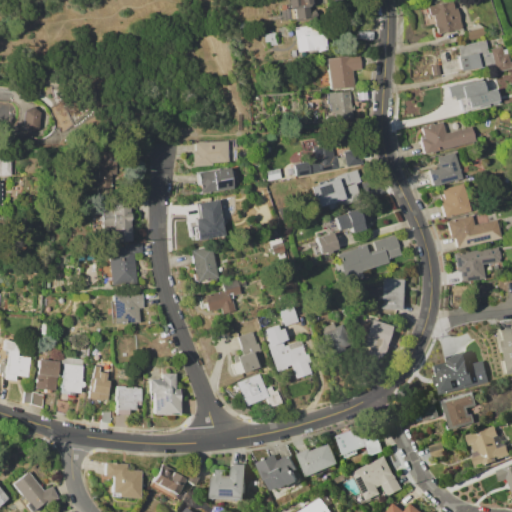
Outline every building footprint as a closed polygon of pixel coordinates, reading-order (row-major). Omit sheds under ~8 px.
[(341,0),(337,4),(333,0),(310,0),(311,6),(308,7),(308,12),(313,9),(318,18),(307,23),(306,20),(294,21),(293,9),(289,9),(287,9),(286,4),(285,0),(341,0)] [(435,26),(433,15),(429,16),(427,6),(453,1),(454,8),(457,7),(461,29),(435,34),(434,27),(435,26)] [(293,28),(324,23),(328,51),(317,52),(317,49),(296,52),(296,49),(293,28)] [(463,32),(483,28),(485,37),(465,42),(463,32)] [(266,33),(266,31),(273,30),(273,32),(275,32),(277,44),(269,45),(269,41),(262,42),(262,34),(266,33)] [(357,31),(373,31),(373,39),(356,39),(357,31)] [(460,71),(457,56),(459,56),(456,46),(485,40),(488,52),(489,52),(489,49),(502,46),(503,50),(507,49),(509,62),(511,61),(511,68),(501,71),(493,73),(492,65),(460,71)] [(329,89),(326,58),(348,56),(348,53),(359,52),(361,70),(352,70),(354,87),(329,89)] [(427,65),(437,64),(439,75),(429,76),(427,65)] [(503,78),(490,81),(489,74),(493,73),(501,71),(503,78)] [(492,97),(503,94),(504,99),(507,99),(508,103),(493,106),(492,105),(479,107),(477,98),(485,96),(484,92),(468,95),(468,92),(459,94),(457,81),(482,76),(484,85),(489,83),(490,87),(492,97)] [(332,112),(329,112),(329,108),(322,108),(321,93),(349,91),(350,102),(352,102),(353,119),(340,120),(340,122),(333,123),(332,112)] [(23,110),(22,126),(29,132),(38,129),(40,113),(32,106),(23,110)] [(444,133),(470,126),(474,142),(421,155),(417,139),(422,138),(420,127),(428,125),(427,123),(431,122),(431,125),(441,122),(444,133)] [(194,151),(194,143),(227,140),(228,161),(211,162),(212,165),(192,167),(191,151),(194,151)] [(329,140),(332,156),(336,155),(338,168),(293,177),(291,165),(313,160),(310,144),(329,140)] [(345,166),(343,152),(359,149),(361,164),(345,166)] [(114,173),(113,151),(93,152),(95,188),(109,187),(109,173),(114,173)] [(436,157),(454,153),(460,179),(431,186),(430,180),(428,181),(425,169),(432,168),(433,169),(438,168),(436,157)] [(10,176),(0,176),(0,155),(10,155),(10,176)] [(211,171),(210,170),(219,168),(219,169),(228,167),(232,188),(200,194),(199,185),(197,185),(195,171),(200,170),(200,173),(211,171)] [(308,185),(314,207),(357,195),(353,183),(358,181),(355,171),(308,185)] [(440,200),(443,199),(440,188),(462,183),(468,211),(442,217),(439,203),(440,203),(440,200)] [(99,207),(110,207),(109,198),(127,196),(130,241),(112,242),(112,231),(100,231),(99,207)] [(217,214),(217,216),(222,216),(223,236),(215,237),(214,231),(203,232),(202,212),(199,212),(199,200),(218,198),(219,214),(217,214)] [(337,231),(333,217),(344,214),(344,212),(356,208),(363,229),(350,233),(349,227),(337,231)] [(452,238),(449,239),(445,221),(471,215),(473,225),(496,219),(500,238),(455,249),(452,238)] [(331,250),(331,252),(325,254),(324,252),(319,254),(314,238),(332,232),(337,248),(331,250)] [(336,254),(365,244),(368,252),(372,251),(370,242),(394,234),(401,253),(386,258),(388,262),(361,271),(363,277),(340,285),(334,266),(340,264),(336,254)] [(283,252),(285,257),(279,259),(277,254),(272,255),(268,241),(280,237),(285,252),(283,252)] [(115,249),(115,247),(122,246),(122,244),(140,243),(140,255),(134,255),(136,285),(109,287),(107,249),(115,249)] [(192,268),(188,250),(210,245),(217,278),(195,283),(195,281),(194,282),(191,269),(192,268)] [(497,250),(499,250),(500,258),(498,259),(499,261),(481,264),(483,278),(460,281),(459,271),(455,271),(454,263),(455,263),(453,254),(497,248),(497,250)] [(382,277),(402,279),(400,311),(379,309),(380,306),(376,306),(378,283),(381,284),(382,277)] [(245,286),(238,288),(240,294),(230,296),(234,311),(221,314),(219,308),(206,312),(205,307),(200,308),(197,297),(222,290),(220,282),(236,278),(236,280),(243,279),(245,286)] [(364,289),(364,301),(350,301),(351,289),(364,289)] [(109,301),(111,300),(111,294),(140,292),(141,308),(137,308),(138,323),(113,325),(113,323),(110,323),(109,301)] [(298,321),(286,325),(285,323),(283,323),(279,311),(292,306),(298,321)] [(246,328),(243,321),(256,317),(259,324),(246,328)] [(506,374),(511,372),(511,318),(499,321),(503,341),(501,341),(506,374)] [(392,325),(384,353),(362,347),(371,319),(392,325)] [(332,323),(333,326),(340,323),(349,344),(342,346),(344,349),(330,355),(318,329),(332,323)] [(304,353),(306,353),(309,362),(306,363),(309,373),(293,378),(289,366),(275,370),(262,329),(276,324),(278,329),(282,327),(285,339),(281,340),(283,345),(300,340),(304,353)] [(241,349),(236,337),(251,331),(256,343),(257,343),(260,351),(252,354),(257,367),(237,374),(231,358),(241,354),(239,349),(241,349)] [(2,373),(0,372),(0,342),(1,343),(2,334),(16,336),(15,343),(19,343),(17,355),(29,357),(26,377),(15,375),(14,381),(1,380),(2,373)] [(486,382),(481,360),(465,364),(462,353),(443,358),(443,362),(429,365),(436,394),(486,382)] [(81,377),(80,381),(83,381),(84,383),(84,386),(82,388),(80,387),(79,394),(73,393),(73,396),(59,395),(62,364),(59,363),(60,356),(83,359),(81,373),(83,373),(83,377),(81,377)] [(36,369),(34,369),(35,359),(37,359),(58,361),(54,391),(34,389),(36,369)] [(99,405),(88,403),(89,399),(87,398),(89,388),(88,388),(90,377),(92,377),(94,365),(100,366),(99,371),(106,373),(105,379),(108,380),(108,381),(110,382),(106,401),(104,400),(104,402),(100,401),(99,405)] [(160,379),(160,373),(174,373),(174,389),(178,389),(178,415),(152,414),(152,393),(148,393),(148,378),(160,379)] [(271,386),(273,391),(276,390),(281,403),(267,408),(263,399),(244,406),(235,382),(259,373),(265,389),(271,386)] [(115,386),(124,386),(124,388),(130,388),(130,387),(135,387),(135,388),(141,388),(141,405),(136,405),(136,410),(128,410),(128,415),(115,415),(115,386)] [(23,403),(24,388),(31,389),(31,392),(30,404),(23,403)] [(475,405),(466,407),(468,414),(471,413),(474,423),(448,429),(441,399),(471,391),(475,405)] [(31,392),(37,392),(37,394),(42,394),(41,407),(30,404),(31,392)] [(57,399),(69,401),(66,414),(55,412),(57,399)] [(437,416),(422,421),(418,407),(433,402),(437,416)] [(111,410),(110,417),(112,417),(111,421),(110,421),(110,423),(100,422),(102,409),(111,410)] [(472,444),(468,446),(465,435),(495,425),(498,436),(494,437),(497,447),(507,443),(510,454),(475,466),(472,457),(473,456),(472,451),(474,451),(472,444)] [(342,454),(342,455),(335,436),(362,426),(367,440),(377,437),(382,451),(368,456),(365,447),(355,450),(356,453),(344,458),(342,454)] [(427,445),(440,441),(445,454),(432,459),(427,445)] [(309,451),(327,443),(336,463),(305,477),(303,472),(302,473),(300,469),(302,468),(295,454),(308,448),(309,451)] [(255,463),(274,453),(277,460),(288,454),(296,470),(292,473),(296,481),(287,486),(287,484),(278,488),(277,487),(271,490),(266,480),(264,481),(255,463)] [(401,489),(386,496),(380,485),(376,487),(379,494),(365,501),(351,472),(383,456),(401,489)] [(200,473),(192,486),(182,480),(174,495),(150,482),(161,463),(173,469),(178,460),(200,473)] [(126,470),(140,470),(138,499),(110,497),(111,476),(103,476),(103,462),(127,463),(126,470)] [(245,464),(244,499),(210,499),(211,469),(223,469),(223,476),(230,476),(230,463),(245,464)] [(505,479),(511,497),(511,496),(511,463),(494,469),(498,481),(505,479)] [(42,490),(51,486),(56,497),(43,502),(31,511),(25,505),(28,503),(12,484),(27,471),(42,490)] [(329,479),(344,472),(347,479),(332,486),(329,479)] [(329,511),(297,511),(324,494),(331,505),(326,507),(329,511)] [(384,511),(392,502),(403,510),(409,502),(421,511),(384,511)]
